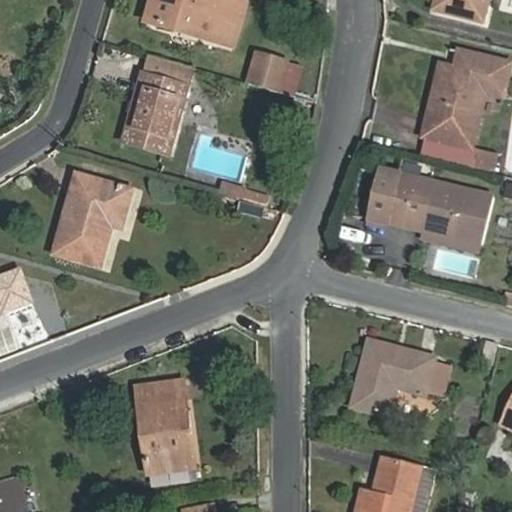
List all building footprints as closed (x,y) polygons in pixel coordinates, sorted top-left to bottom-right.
[(159,0),(154,23),(235,45),(247,4),(234,0),(233,0),(159,0)] [(436,0),(434,10),(483,22),(489,0),(436,0)] [(257,54),(249,84),(278,92),(287,62),(257,54)] [(505,96),(511,63),(470,54),(466,70),(491,76),(487,92),(505,96)] [(440,65),(435,89),(442,91),(447,66),(440,65)] [(466,70),(447,66),(442,91),(435,89),(422,138),(473,150),(491,76),(466,70)] [(145,76),(127,143),(156,151),(171,155),(179,124),(189,88),(145,76)] [(473,150),(422,138),(418,155),(470,168),(473,150)] [(150,174),(156,151),(127,143),(121,166),(150,174)] [(370,220),(390,225),(393,212),(428,221),(425,233),(486,246),(497,196),(382,170),(370,220)] [(80,177),(58,255),(103,267),(114,226),(124,229),(134,192),(80,177)] [(390,225),(425,233),(428,221),(393,212),(390,225)] [(484,255),(486,246),(425,233),(423,241),(484,255)] [(373,343),(356,407),(391,416),(399,388),(427,395),(436,360),(373,343)] [(199,428),(208,426),(202,375),(155,381),(166,463),(202,458),(199,428)] [(511,400),(500,424),(511,429),(511,400)] [(211,457),(208,426),(199,428),(202,458),(211,457)] [(366,489),(360,511),(412,511),(425,467),(386,457),(377,492),(366,489)] [(429,511),(440,471),(425,467),(412,511),(429,511)] [(44,511),(35,475),(0,483),(0,498),(33,491),(38,511),(44,511)] [(38,511),(33,491),(0,498),(0,511),(60,511),(61,511),(59,511),(38,511)] [(230,511),(226,496),(198,502),(199,511),(230,511)]
